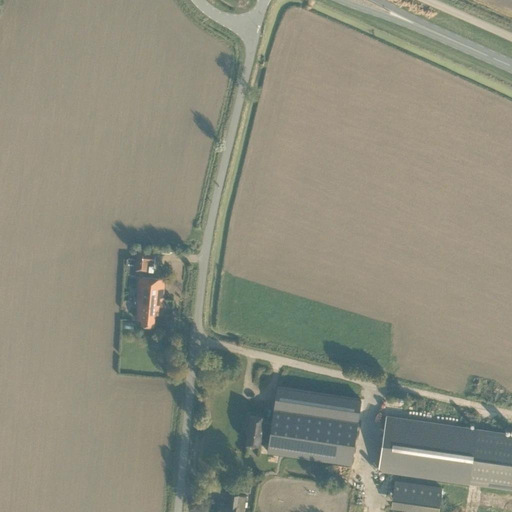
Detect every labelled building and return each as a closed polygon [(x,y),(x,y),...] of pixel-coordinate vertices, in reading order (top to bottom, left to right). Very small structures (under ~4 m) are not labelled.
[(155,251),(137,250),(135,269),(146,270),(147,261),(154,261),(155,251)] [(159,305),(162,305),(164,278),(138,275),(135,306),(138,306),(136,319),(140,319),(140,324),(153,325),(154,313),(158,314),(159,305)] [(249,414),(245,442),(260,444),(261,440),(268,441),(267,448),(269,448),(268,453),(353,465),(360,421),(363,399),(278,386),(272,421),(262,420),(262,416),(249,414)] [(511,489),(511,432),(387,414),(378,469),(511,489)] [(391,506),(429,511),(438,511),(442,487),(395,480),(391,506)] [(243,511),(246,499),(246,495),(230,493),(229,503),(219,501),(217,511),(243,511)]
